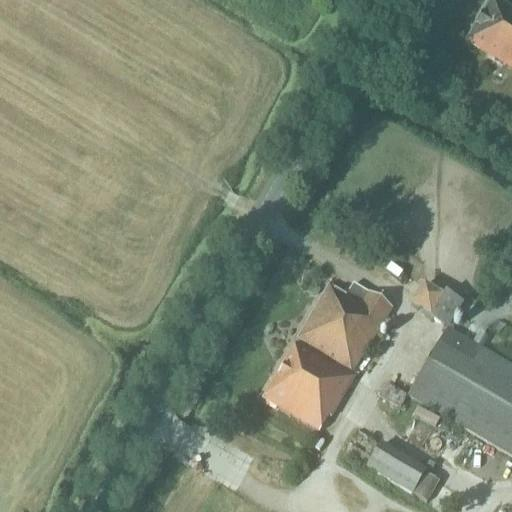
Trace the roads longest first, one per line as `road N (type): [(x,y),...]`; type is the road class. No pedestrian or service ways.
road 1 (tertiary): [(97,511),(388,0)]
road 2 (track): [(476,511),(458,474),(366,413),(407,333),(395,294),(224,195)]
road 3 (track): [(297,511),(148,424)]
